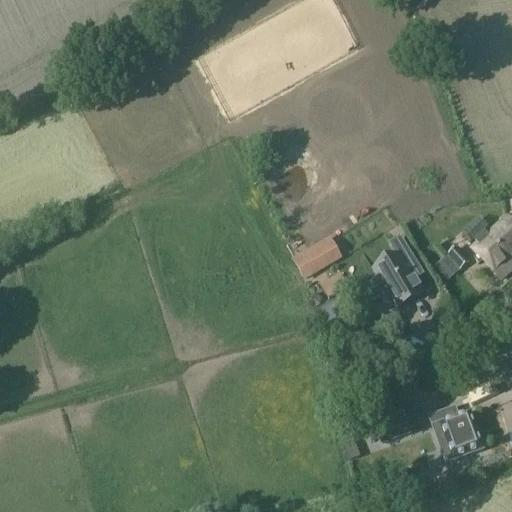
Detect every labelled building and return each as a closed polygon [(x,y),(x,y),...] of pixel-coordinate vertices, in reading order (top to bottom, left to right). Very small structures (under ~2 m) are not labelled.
[(511,271),(511,225),(505,218),(470,250),(500,282),(511,271)] [(412,265),(388,280),(390,283),(386,286),(407,317),(410,315),(412,318),(437,301),(430,290),(441,283),(416,246),(404,253),(412,265)] [(460,273),(469,264),(457,250),(447,260),(460,273)] [(304,283),(316,275),(303,254),(291,262),(304,283)] [(439,417),(443,428),(433,431),(440,449),(449,446),(455,462),(482,453),(476,438),(477,438),(474,433),(469,417),(457,421),(454,412),(439,417)] [(375,426),(382,445),(412,434),(405,415),(375,426)] [(354,479),(354,491),(380,491),(380,478),(354,479)]
